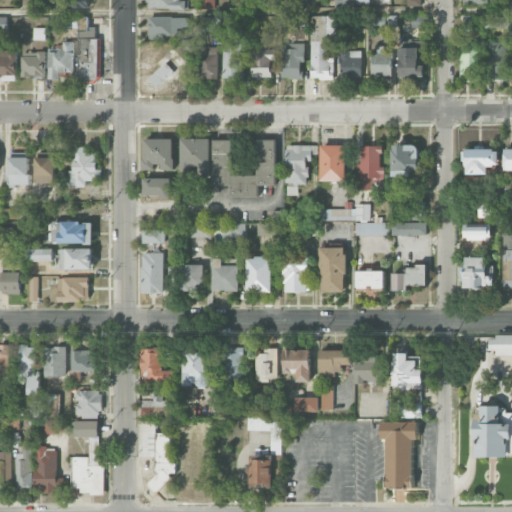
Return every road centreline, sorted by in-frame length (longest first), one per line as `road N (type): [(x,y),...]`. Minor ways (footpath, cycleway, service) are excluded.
road 1 (residential): [(511,108),(0,111)]
road 2 (residential): [(511,318),(0,321)]
road 3 (residential): [(444,511),(445,0)]
road 4 (residential): [(122,511),(122,0)]
